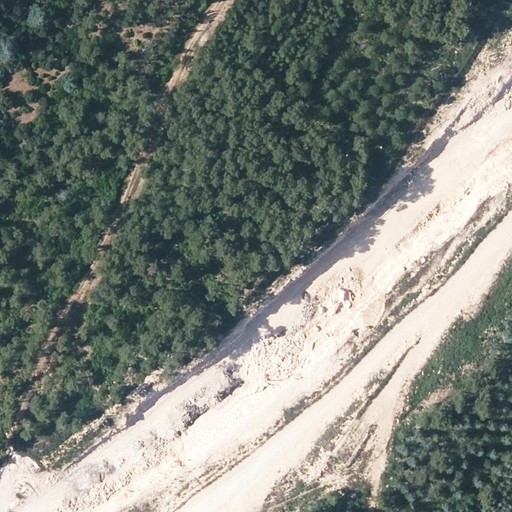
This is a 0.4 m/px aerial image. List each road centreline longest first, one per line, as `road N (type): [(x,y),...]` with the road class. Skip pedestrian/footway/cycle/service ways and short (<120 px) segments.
road 1 (primary): [(30,511),(192,406),(511,87)]
road 2 (track): [(15,424),(168,91),(221,0)]
road 3 (track): [(83,363),(83,408),(111,511)]
